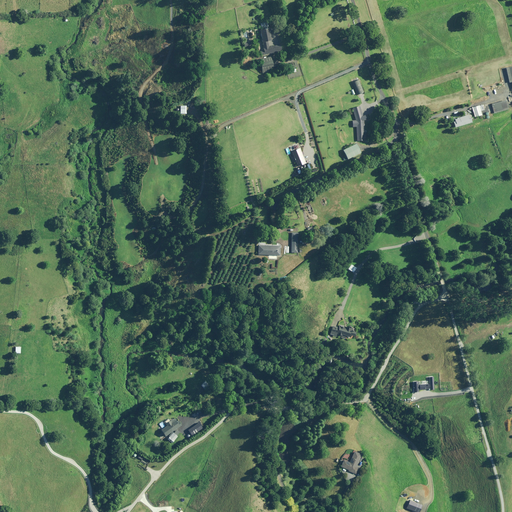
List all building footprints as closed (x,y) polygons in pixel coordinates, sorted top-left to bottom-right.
[(271,36),(270,28),(260,30),(262,42),(271,41),(271,36)] [(262,43),(263,48),(263,51),(260,51),(261,55),(282,51),(281,44),(269,47),(268,42),(262,43)] [(263,73),(266,73),(266,71),(274,70),(272,56),(260,58),(263,73)] [(296,71),(294,62),(286,64),(289,73),(296,71)] [(359,79),(352,82),(357,95),(364,92),(359,79)] [(506,99),(491,104),(494,113),(509,109),(506,99)] [(481,111),(484,110),(483,104),(472,107),(475,117),(482,115),(481,111)] [(471,120),(473,119),(471,114),(469,115),(469,114),(459,117),(459,118),(455,120),(455,121),(453,122),(455,127),(472,122),(471,120)] [(364,123),(364,119),(356,119),(357,142),(365,141),(365,134),(367,134),(367,131),(373,131),(372,118),(367,118),(367,123),(364,123)] [(299,148),(292,150),(299,166),(306,163),(299,148)] [(301,249),(298,249),(299,232),(291,232),(290,253),(298,253),(298,252),(301,252),(301,249)] [(285,244),(258,244),(258,255),(285,256),(285,244)] [(353,331),(354,328),(352,328),(352,327),(351,327),(351,326),(350,326),(349,326),(348,326),(348,327),(348,328),(339,325),(339,327),(333,326),(330,334),(333,335),(333,336),(349,341),(350,337),(354,338),(356,332),(353,331)] [(429,375),(429,383),(419,384),(419,381),(413,381),(413,392),(419,392),(419,390),(430,388),(430,389),(434,389),(433,375),(429,375)] [(211,385),(207,381),(202,386),(206,390),(211,385)] [(166,425),(161,429),(165,436),(181,425),(178,420),(176,421),(173,418),(165,424),(166,425)] [(169,437),(167,439),(172,443),(178,437),(172,432),(169,436),(169,437)] [(343,460),(340,467),(348,470),(348,471),(355,474),(358,468),(356,467),(361,454),(353,451),(349,462),(343,460)]
